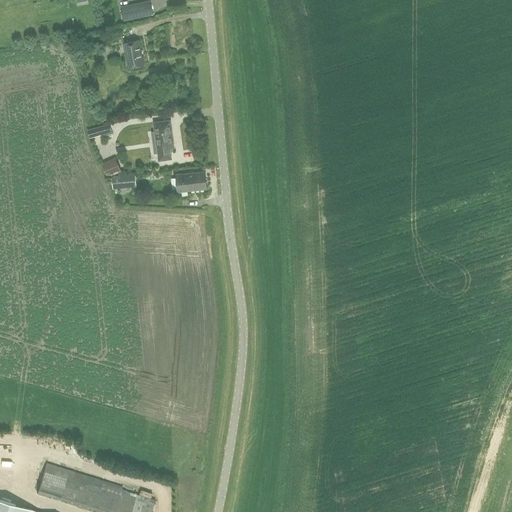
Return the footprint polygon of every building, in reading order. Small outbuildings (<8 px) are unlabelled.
[(153,14),(150,0),(145,1),(148,15),(153,14)] [(126,5),(120,7),(123,21),(129,19),(126,5)] [(86,23),(94,21),(90,8),(82,10),(86,23)] [(174,27),(177,46),(192,43),(189,25),(174,27)] [(144,65),(139,40),(123,43),(123,44),(124,44),(125,50),(124,50),(128,68),(144,65)] [(150,122),(134,124),(135,133),(131,133),(132,142),(136,141),(138,161),(151,160),(150,152),(153,151),(150,122)] [(87,130),(89,138),(112,132),(109,124),(87,130)] [(115,158),(101,164),(107,177),(121,171),(119,167),(123,165),(120,158),(116,160),(115,158)] [(159,176),(172,175),(171,167),(158,168),(159,176)] [(178,191),(206,189),(205,171),(176,173),(178,191)] [(111,176),(113,188),(113,189),(136,187),(135,173),(111,176)] [(44,471),(37,493),(44,495),(97,511),(150,511),(155,499),(145,496),(113,486),(102,483),(102,480),(46,463),(45,467),(44,471)] [(0,500),(0,511),(35,511),(36,511),(0,500)]
